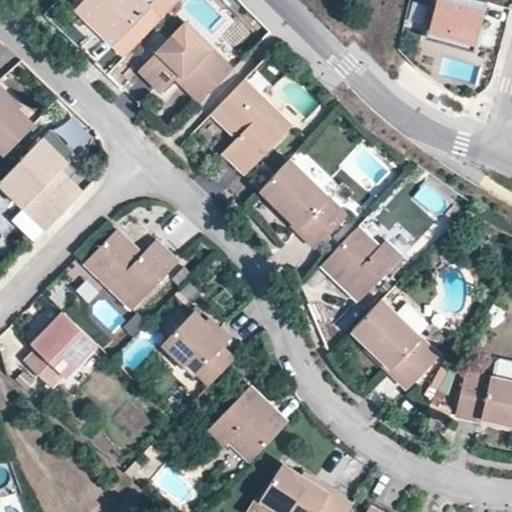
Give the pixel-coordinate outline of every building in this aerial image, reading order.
[(84,0),(76,9),(126,58),(163,20),(151,8),(143,0),(84,0)] [(182,0),(158,0),(151,8),(163,20),(182,0)] [(473,49),(486,2),(480,0),(436,0),(430,26),(452,33),(450,42),(473,49)] [(202,103),(235,70),(186,21),(139,69),(162,92),(176,78),(202,103)] [(452,33),(430,26),(427,36),(450,42),(452,33)] [(291,124),(247,80),(214,114),(235,135),(222,150),(245,172),(291,124)] [(0,149),(8,157),(38,127),(0,91),(0,149)] [(1,181),(49,230),(83,195),(58,170),(71,156),(47,132),(1,181)] [(347,214),(292,159),(276,175),(270,182),(260,191),(299,227),(296,230),(314,247),(347,214)] [(276,175),(264,163),(258,170),(270,182),(276,175)] [(360,227),(322,266),(357,299),(401,255),(385,239),(379,245),(360,227)] [(84,263),(135,311),(181,262),(155,237),(141,252),(116,228),(84,263)] [(100,292),(85,279),(76,289),(91,302),(100,292)] [(438,354),(382,299),(352,329),(391,366),(388,369),(406,387),(438,354)] [(196,371),(209,384),(234,358),(221,344),(230,335),(218,323),(213,328),(194,309),(161,344),(193,374),(196,371)] [(72,382),(103,350),(65,314),(34,346),(39,351),(27,364),(55,390),(67,378),(72,382)] [(511,360),(496,357),(492,376),(511,380),(511,360)] [(448,402),(458,373),(439,367),(429,395),(448,402)] [(511,423),(511,380),(492,376),(464,370),(454,414),(480,419),(481,416),(511,423)] [(251,459),(288,421),(250,385),(207,430),(223,446),(229,439),(251,459)] [(259,498),(280,511),(347,511),(354,502),(331,487),(329,491),(283,462),(259,498)] [(0,504),(0,511),(20,511),(15,498),(0,504)]
